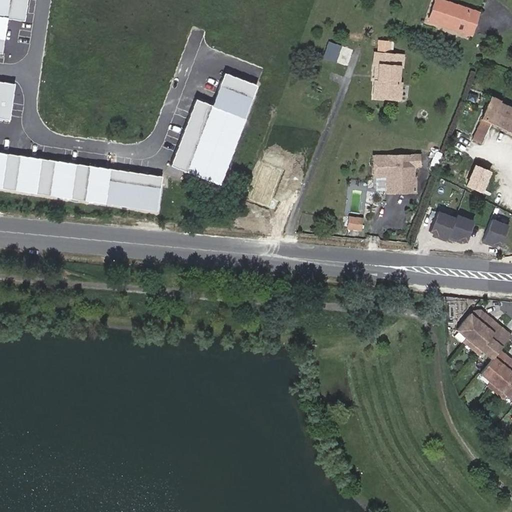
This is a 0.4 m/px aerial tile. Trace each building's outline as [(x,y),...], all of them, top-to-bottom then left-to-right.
[(0,0),(0,51),(4,52),(8,17),(26,20),(28,0),(0,0)] [(428,0),(422,22),(455,33),(464,8),(438,0),(428,0)] [(464,8),(455,33),(467,37),(475,12),(464,8)] [(324,57),(338,61),(343,45),(329,40),(324,57)] [(402,52),(374,50),(373,62),(378,63),(377,79),(374,79),(373,95),(400,96),(400,80),(397,80),(398,64),(401,64),(402,52)] [(259,82),(224,69),(212,101),(196,96),(171,162),(222,181),(259,82)] [(17,82),(0,79),(0,185),(159,208),(164,173),(0,150),(0,116),(12,118),(17,82)] [(480,86),(472,83),(470,89),(478,92),(480,86)] [(478,92),(470,89),(464,105),(475,109),(481,94),(478,92)] [(511,108),(490,98),(471,137),(481,143),(489,124),(511,135),(511,108)] [(385,176),(392,176),(392,188),(396,193),(413,192),(413,178),(412,177),(412,166),(418,166),(418,155),(373,156),(373,176),(385,176)] [(282,170),(262,163),(249,199),(275,208),(278,201),(272,199),(282,170)] [(488,172),(491,173),(494,168),(484,164),(482,168),(475,165),(465,186),(478,192),(488,172)] [(392,176),(385,176),(386,193),(392,192),(396,193),(392,188),(392,176)] [(477,218),(441,210),(435,234),(471,243),(477,218)] [(363,229),(364,216),(349,215),(348,228),(363,229)] [(482,239),(505,247),(511,227),(511,223),(491,215),(482,239)] [(511,363),(501,355),(499,355),(497,354),(510,338),(500,330),(498,330),(492,326),(493,324),(480,313),(471,315),(469,317),(468,316),(454,333),(463,341),(479,354),(490,363),(478,377),(486,384),(501,396),(511,405),(511,363)] [(479,354),(463,341),(460,344),(477,357),(479,354)] [(498,399),(501,396),(486,384),(484,387),(498,399)]
